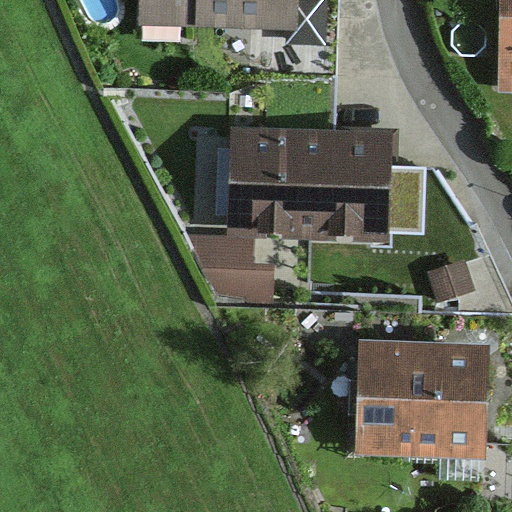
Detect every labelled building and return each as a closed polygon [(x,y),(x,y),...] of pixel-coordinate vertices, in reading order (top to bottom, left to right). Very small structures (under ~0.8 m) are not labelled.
[(271,0),(127,0),(127,24),(271,25),(271,0)] [(511,0),(495,0),(494,88),(511,87),(511,0)] [(373,147),(222,142),(218,241),(370,247),(373,147)] [(465,261),(428,273),(438,303),(474,291),(465,261)] [(474,361),(356,357),(352,457),(471,461),(474,361)]
